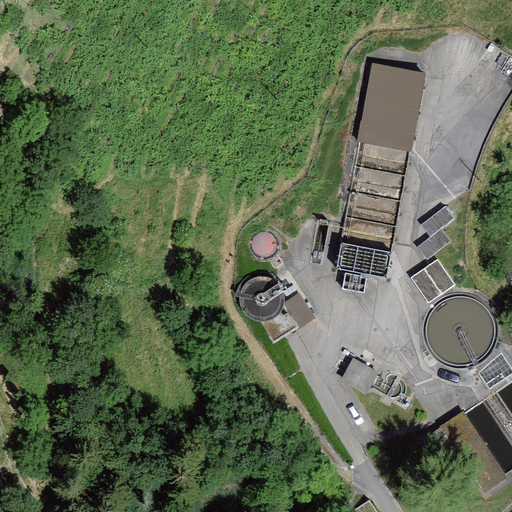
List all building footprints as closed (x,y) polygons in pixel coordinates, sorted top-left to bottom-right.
[(388,275),(425,74),(373,65),(336,265),(388,275)] [(460,220),(446,203),(420,223),(432,238),(417,250),(426,261),(451,242),(443,233),(460,220)] [(457,287),(439,260),(409,279),(427,306),(457,287)] [(275,274),(265,270),(257,270),(250,273),(244,278),(240,285),(239,290),(239,298),(242,306),(248,311),(256,315),(264,316),(271,314),(278,309),(282,303),(284,295),(284,287),(280,280),(275,274)] [(484,367),(496,356),(501,344),(502,332),(499,320),(491,310),(479,302),(467,299),(454,302),(443,308),(436,316),(431,328),(430,340),(434,352),(439,359),(448,367),(460,371),(472,371),(484,367)] [(379,378),(353,362),(342,379),(369,395),(379,378)] [(511,387),(443,435),(484,494),(511,474),(511,387)]
